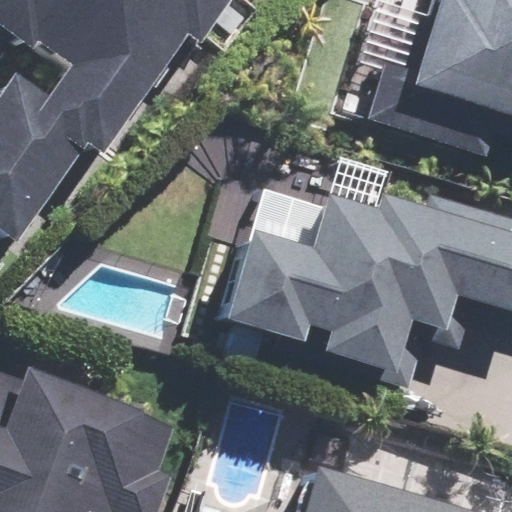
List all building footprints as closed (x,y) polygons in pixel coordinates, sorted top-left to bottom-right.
[(15,75),(0,95),(0,231),(15,242),(86,145),(99,155),(187,35),(199,44),(230,0),(0,0),(0,30),(28,51),(36,39),(70,64),(46,97),(15,75)] [(511,0),(427,0),(405,69),(380,60),(361,117),(483,157),(491,131),(511,137),(511,0)] [(511,219),(426,193),(423,204),(381,191),(377,207),(326,191),(309,247),(250,229),(223,316),(300,340),(305,325),(327,331),(321,349),(395,372),(411,322),(445,333),(454,304),(511,322),(511,219)] [(0,511),(160,511),(175,474),(156,467),(173,424),(23,367),(18,380),(0,372),(0,511)] [(477,511),(316,465),(301,511),(477,511)]
